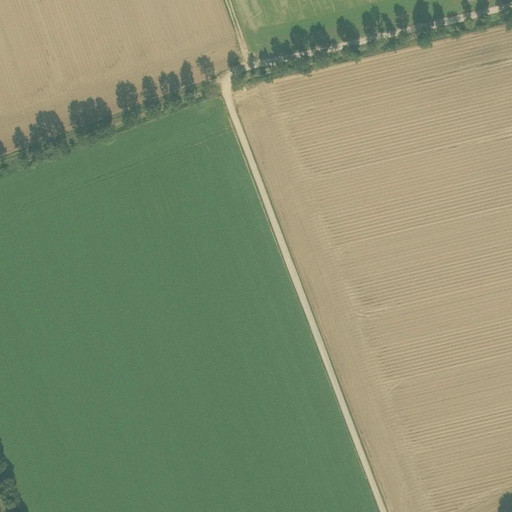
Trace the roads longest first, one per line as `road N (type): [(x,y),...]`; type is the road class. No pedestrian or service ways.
road 1 (track): [(511,5),(253,66),(0,162)]
road 2 (unclassified): [(383,511),(219,78)]
